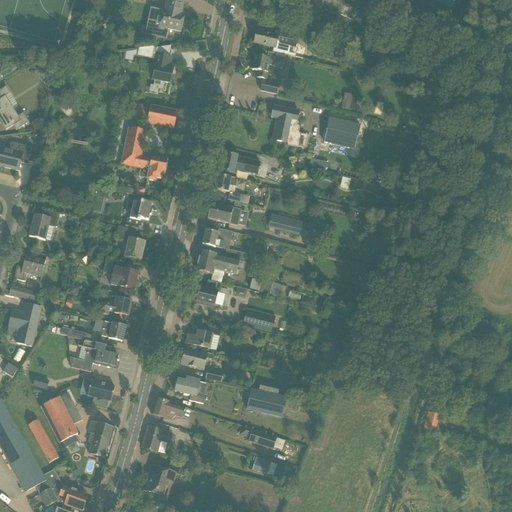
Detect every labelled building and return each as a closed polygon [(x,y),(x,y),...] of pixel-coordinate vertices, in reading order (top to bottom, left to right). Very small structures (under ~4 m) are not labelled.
[(168,30),(180,33),(184,16),(181,15),(184,2),(176,0),(167,0),(165,12),(150,9),(145,36),(166,40),(168,30)] [(314,0),(306,16),(305,16),(318,23),(324,11),(337,17),(338,14),(353,22),(358,11),(343,4),(344,0),(314,0)] [(295,45),(287,43),(289,35),(276,32),(275,36),(256,32),(254,44),(275,49),(275,50),(276,53),(292,56),(295,45)] [(34,49),(28,47),(25,53),(32,55),(34,49)] [(154,48),(138,50),(137,57),(151,60),(154,48)] [(351,53),(337,48),(334,56),(348,61),(351,53)] [(282,70),(285,59),(275,57),(276,55),(268,53),(267,59),(255,57),(253,63),(252,63),(250,69),(252,70),(258,72),(257,78),(266,80),(267,73),(269,66),(272,67),(282,70)] [(172,58),(155,54),(151,74),(154,74),(153,81),(170,84),(173,68),(170,68),(172,58)] [(413,89),(426,92),(429,81),(415,78),(413,89)] [(262,81),(260,92),(277,96),(280,85),(262,81)] [(0,121),(6,131),(12,127),(15,131),(28,123),(22,114),(18,117),(12,107),(16,104),(9,92),(6,87),(0,90),(0,121)] [(344,94),(341,109),(354,112),(357,97),(344,94)] [(177,112),(167,110),(134,104),(132,114),(131,117),(148,120),(147,125),(174,130),(177,112)] [(287,147),(298,149),(301,135),(294,134),(299,112),(274,107),(271,118),(277,119),(272,141),(287,144),(287,147)] [(350,149),(355,124),(325,118),(324,123),(323,123),(321,129),(322,130),(319,143),(328,144),(329,136),(344,139),(342,147),(350,149)] [(147,181),(155,182),(156,179),(163,180),(167,162),(141,156),(146,132),(129,129),(121,166),(140,170),(139,178),(147,179),(147,181)] [(18,172),(21,161),(32,163),(34,156),(30,155),(31,148),(11,144),(9,150),(0,148),(0,165),(4,167),(3,168),(18,172)] [(239,158),(223,154),(219,172),(235,175),(236,171),(257,176),(260,163),(239,159),(239,158)] [(325,171),(327,163),(317,161),(315,169),(325,171)] [(291,165),(283,163),(282,169),(290,171),(291,165)] [(227,193),(229,193),(234,194),(235,188),(236,188),(237,180),(218,176),(215,190),(227,193)] [(342,178),(341,185),(348,187),(350,180),(342,178)] [(95,190),(90,211),(100,214),(104,199),(108,200),(109,193),(95,190)] [(228,201),(252,206),(254,198),(234,194),(229,193),(228,201)] [(152,204),(151,204),(141,202),(141,204),(133,203),(130,219),(127,219),(125,229),(138,232),(139,227),(130,225),(131,220),(140,222),(141,219),(148,221),(149,216),(151,216),(152,210),(151,210),(152,204)] [(233,210),(211,205),(208,220),(229,225),(237,227),(240,212),(233,210)] [(58,221),(60,215),(45,211),(44,218),(34,216),(31,230),(29,230),(28,236),(29,236),(29,238),(45,242),(49,227),(56,229),(58,221)] [(308,224),(271,215),(269,226),(270,228),(305,237),(308,224)] [(140,261),(145,244),(132,241),(134,232),(118,228),(115,240),(128,243),(125,257),(140,261)] [(205,231),(202,246),(215,248),(223,250),(226,235),(205,231)] [(227,250),(225,258),(245,263),(247,255),(227,250)] [(201,252),(196,272),(212,276),(214,270),(236,276),(237,271),(244,273),(246,263),(245,263),(225,258),(201,252)] [(79,265),(86,262),(87,257),(74,254),(73,264),(79,265)] [(279,261),(273,255),(268,261),(273,267),(274,266),(279,261)] [(45,263),(25,258),(23,268),(17,267),(13,280),(23,283),(25,274),(41,278),(45,263)] [(133,291),(138,274),(118,269),(119,263),(105,261),(102,275),(112,277),(110,286),(133,291)] [(222,285),(207,281),(207,282),(208,282),(206,290),(200,289),(196,303),(214,307),(217,293),(220,294),(222,285)] [(277,297),(280,286),(261,281),(258,293),(277,297)] [(72,286),(71,293),(77,294),(79,287),(72,286)] [(35,302),(37,294),(11,287),(10,295),(35,302)] [(235,296),(245,298),(247,290),(237,287),(235,296)] [(106,303),(108,291),(101,290),(100,302),(106,303)] [(131,297),(118,294),(117,299),(116,299),(114,307),(102,304),(100,314),(107,316),(108,313),(128,317),(129,310),(131,309),(132,306),(130,304),(131,302),(130,302),(131,297)] [(50,304),(63,307),(65,299),(52,296),(50,304)] [(65,308),(69,309),(71,309),(73,302),(67,300),(65,308)] [(16,344),(32,347),(41,308),(25,305),(23,314),(12,312),(8,327),(19,330),(16,344)] [(58,313),(59,313),(61,309),(58,308),(57,308),(55,310),(50,308),(47,313),(51,315),(49,319),(51,320),(53,316),(56,317),(58,314),(58,313)] [(271,333),(275,318),(246,310),(242,326),(271,333)] [(112,340),(122,342),(125,328),(116,325),(111,324),(110,324),(104,323),(101,337),(108,338),(108,339),(112,340)] [(216,351),(219,338),(221,331),(205,327),(203,333),(198,332),(196,338),(188,336),(186,345),(209,350),(216,351)] [(61,335),(67,337),(96,345),(97,338),(86,335),(87,334),(62,329),(61,335)] [(92,364),(109,369),(110,367),(116,368),(117,362),(118,363),(119,361),(117,361),(118,357),(94,351),(96,345),(67,337),(68,345),(81,348),(87,349),(84,362),(78,360),(70,358),(71,368),(90,373),(92,364)] [(207,354),(206,356),(184,351),(181,365),(203,371),(206,360),(212,361),(213,356),(207,354)] [(8,364),(3,373),(12,379),(18,370),(8,364)] [(207,371),(205,379),(221,383),(223,374),(207,371)] [(49,382),(35,378),(33,387),(46,391),(49,382)] [(205,384),(190,381),(189,384),(177,381),(177,382),(178,382),(175,392),(190,396),(189,402),(202,405),(204,399),(202,398),(205,384)] [(107,412),(109,403),(111,403),(114,388),(91,383),(88,398),(94,400),(92,407),(107,412)] [(268,392),(277,395),(279,386),(270,384),(268,392)] [(247,410),(268,415),(273,396),(251,391),(247,410)] [(76,436),(59,398),(40,408),(58,445),(76,436)] [(169,404),(156,400),(151,415),(165,419),(165,418),(172,420),(175,417),(181,419),(185,409),(179,407),(169,404)] [(434,435),(439,416),(427,413),(423,432),(434,435)] [(59,459),(48,440),(38,421),(28,426),(39,445),(49,464),(59,459)] [(89,455),(104,459),(112,428),(97,424),(97,425),(91,423),(89,434),(94,435),(89,455)] [(142,449),(157,453),(164,455),(167,444),(169,445),(172,435),(162,432),(163,432),(148,428),(142,449)] [(16,430),(0,439),(0,448),(25,493),(35,488),(46,482),(43,477),(16,430)] [(273,451),(277,439),(252,430),(249,440),(248,443),(273,451)] [(217,443),(194,436),(192,442),(214,450),(217,443)] [(220,458),(212,455),(210,462),(218,464),(220,458)] [(260,459),(257,458),(254,466),(252,471),(267,476),(267,475),(271,463),(260,459)] [(172,459),(170,466),(185,471),(188,464),(172,459)] [(168,472),(151,466),(149,475),(150,476),(145,492),(155,495),(152,503),(164,507),(167,498),(164,497),(168,483),(172,484),(175,475),(184,477),(185,471),(170,466),(168,472)] [(54,471),(43,477),(46,482),(47,484),(57,478),(54,471)] [(39,496),(50,490),(47,484),(46,482),(35,488),(39,496)] [(84,505),(87,496),(63,488),(59,497),(67,500),(65,506),(81,511),(82,511),(84,511),(85,506),(84,505)] [(57,502),(50,490),(39,496),(46,508),(57,502)]
